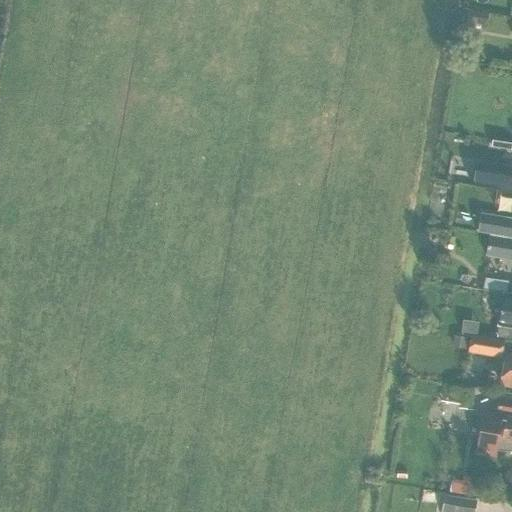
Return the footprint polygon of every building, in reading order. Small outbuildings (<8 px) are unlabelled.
[(473,184),(511,190),(511,172),(476,166),(473,184)] [(511,218),(481,213),(478,232),(511,238),(511,218)] [(511,260),(511,239),(489,236),(486,256),(511,260)] [(507,292),(509,281),(485,278),(484,288),(504,291),(503,292),(507,292)] [(484,305),(501,308),(503,293),(486,290),(484,305)] [(511,328),(499,326),(497,337),(511,339),(511,328)] [(468,338),(453,336),(452,347),(467,349),(468,338)] [(501,357),(504,341),(472,336),(470,352),(501,357)] [(511,358),(505,358),(500,384),(511,386),(511,358)] [(472,410),(475,388),(465,387),(444,384),(441,403),(460,405),(460,408),(472,410)] [(511,398),(500,396),(497,413),(484,411),(477,452),(495,455),(496,448),(505,449),(511,447),(511,398)] [(474,511),(476,501),(444,495),(441,511),(474,511)]
